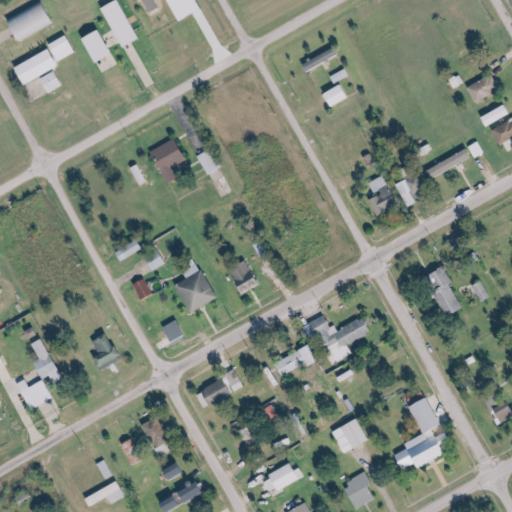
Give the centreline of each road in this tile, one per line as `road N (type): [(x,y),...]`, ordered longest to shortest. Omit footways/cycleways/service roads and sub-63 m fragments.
road 1 (residential): [(0,468),(511,177)]
road 2 (residential): [(510,511),(221,0)]
road 3 (residential): [(243,511),(0,84)]
road 4 (residential): [(0,188),(331,0)]
